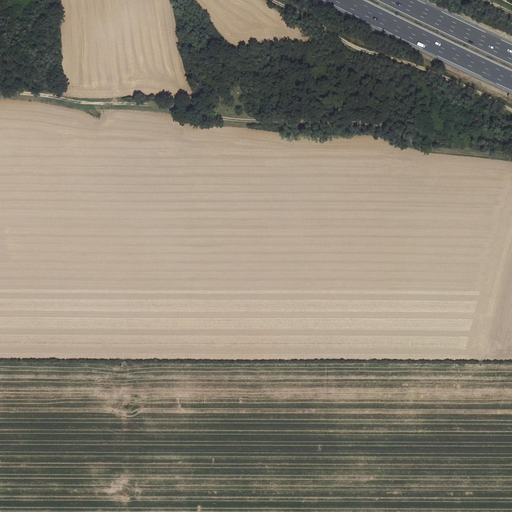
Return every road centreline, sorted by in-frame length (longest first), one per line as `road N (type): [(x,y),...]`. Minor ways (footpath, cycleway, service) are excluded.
road 1 (track): [(0,91),(171,105),(228,118),(374,122),(418,145),(511,156)]
road 2 (track): [(273,0),(346,41),(511,109)]
road 3 (motorway): [(343,0),(511,80)]
road 4 (motorway): [(511,54),(398,0)]
